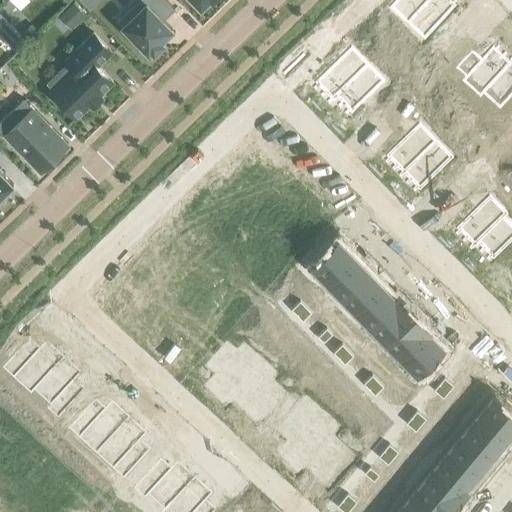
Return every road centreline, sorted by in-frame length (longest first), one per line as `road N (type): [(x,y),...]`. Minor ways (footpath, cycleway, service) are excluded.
road 1 (residential): [(511,331),(272,96),(75,303),(303,511)]
road 2 (residential): [(0,269),(273,0)]
